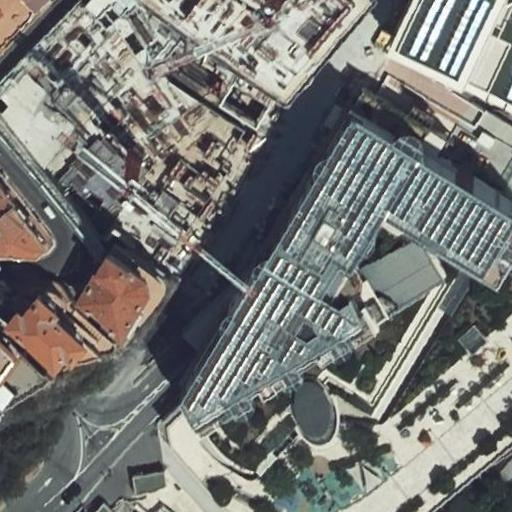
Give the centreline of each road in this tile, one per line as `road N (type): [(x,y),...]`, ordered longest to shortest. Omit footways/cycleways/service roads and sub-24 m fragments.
road 1 (primary): [(511,324),(0,494)]
road 2 (tertiary): [(416,51),(320,201),(259,355),(253,434),(262,511)]
road 3 (residential): [(348,51),(243,229),(132,371),(115,409)]
road 4 (primary): [(181,368),(431,84)]
road 5 (primary): [(511,290),(466,292),(445,283),(431,249),(504,0)]
road 6 (secondary): [(511,301),(457,319),(421,314),(406,305),(386,270),(384,248),(455,85)]
road 7 (primary): [(206,511),(511,367)]
road 8 (residential): [(0,270),(53,268),(68,251),(57,219),(0,161)]
road 9 (primary): [(50,499),(89,475),(165,398),(181,368)]
road 10 (tertiary): [(382,511),(511,415)]
